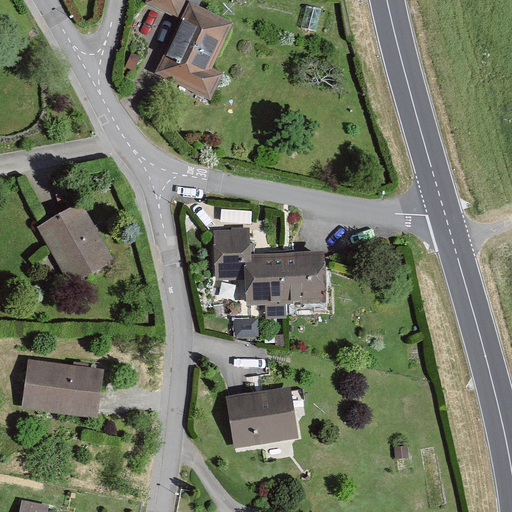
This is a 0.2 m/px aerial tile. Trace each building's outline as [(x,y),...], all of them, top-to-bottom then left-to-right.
[(147,0),(147,1),(182,18),(190,2),(191,0),(147,0)] [(234,25),(190,2),(182,18),(154,75),(210,103),(224,74),(213,68),(234,25)] [(82,204),(38,228),(71,287),(114,263),(82,204)] [(250,230),(214,231),(216,284),(244,283),(245,306),(327,303),(325,252),(251,255),(250,230)] [(104,370),(28,361),(22,410),(98,419),(104,370)] [(290,386),(226,396),(234,449),(298,438),(290,386)] [(48,511),(50,506),(22,500),(19,511),(48,511)]
